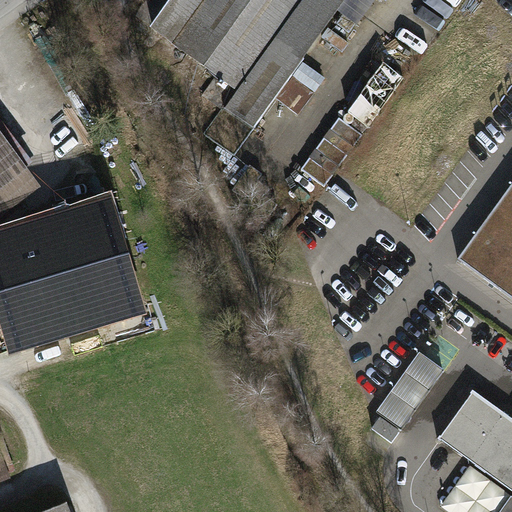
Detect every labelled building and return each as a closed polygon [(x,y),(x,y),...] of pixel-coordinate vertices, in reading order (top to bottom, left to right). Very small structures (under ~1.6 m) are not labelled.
[(159,0),(173,9),(151,39),(214,81),(203,98),(223,109),(206,136),(236,161),(340,11),(361,26),(379,0),(159,0)] [(404,86),(383,70),(301,174),(329,190),(404,86)] [(0,214),(37,187),(0,137),(0,214)] [(511,176),(450,264),(511,307),(511,176)] [(142,311),(110,207),(0,239),(0,321),(9,352),(142,311)] [(420,354),(377,413),(403,431),(446,372),(420,354)] [(511,491),(511,421),(475,394),(442,440),(511,491)] [(0,452),(0,480),(10,477),(0,452)] [(511,511),(511,496),(472,467),(443,507),(449,511),(511,511)]
